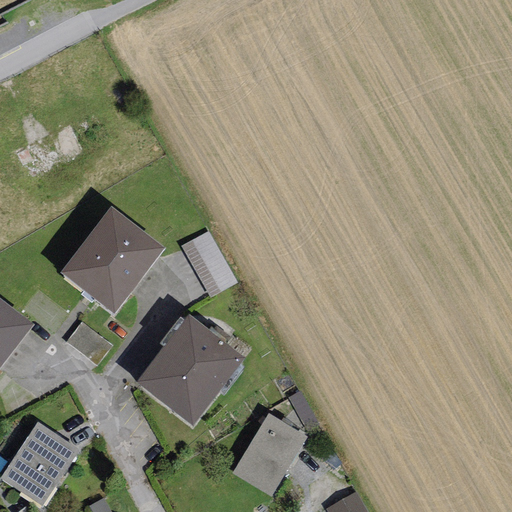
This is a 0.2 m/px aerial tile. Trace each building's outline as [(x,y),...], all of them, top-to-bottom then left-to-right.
[(35,179),(108,140),(95,115),(22,155),(35,179)] [(164,248),(110,207),(60,273),(114,314),(164,248)] [(237,283),(208,231),(181,246),(210,298),(237,283)] [(0,368),(34,325),(0,299),(0,368)] [(245,358),(188,314),(135,383),(192,426),(245,358)] [(112,347),(81,323),(66,342),(97,366),(112,347)] [(317,421),(299,392),(287,399),(305,428),(317,421)] [(307,438),(268,414),(232,473),(270,497),(307,438)] [(79,450),(37,422),(0,476),(0,479),(41,507),(79,450)] [(365,511),(355,493),(326,510),(326,511),(365,511)] [(110,511),(102,498),(88,506),(91,511),(110,511)]
